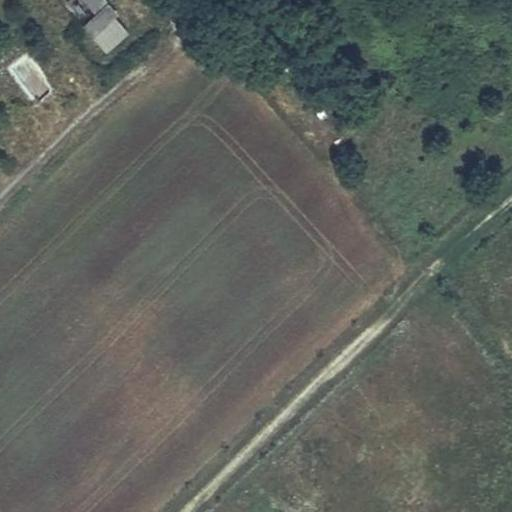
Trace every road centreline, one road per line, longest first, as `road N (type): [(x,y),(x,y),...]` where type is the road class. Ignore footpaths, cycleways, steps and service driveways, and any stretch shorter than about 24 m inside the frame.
road 1 (track): [(511,189),(175,511)]
road 2 (unclassified): [(178,47),(127,74),(0,201)]
